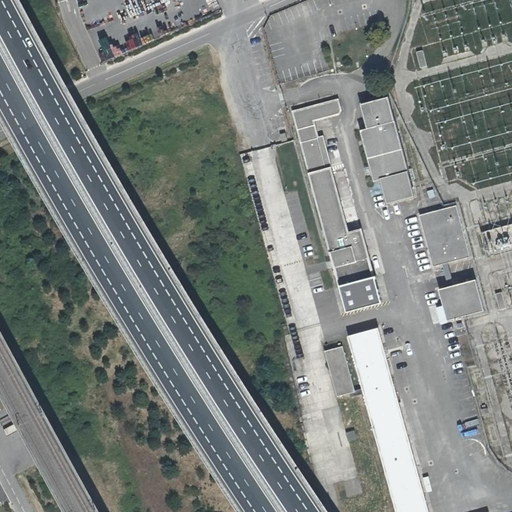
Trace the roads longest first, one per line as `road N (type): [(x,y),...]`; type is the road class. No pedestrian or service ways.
road 1 (motorway): [(303,511),(120,221),(0,3)]
road 2 (motorway): [(0,77),(90,240),(261,511)]
road 3 (unclassified): [(240,20),(0,131)]
